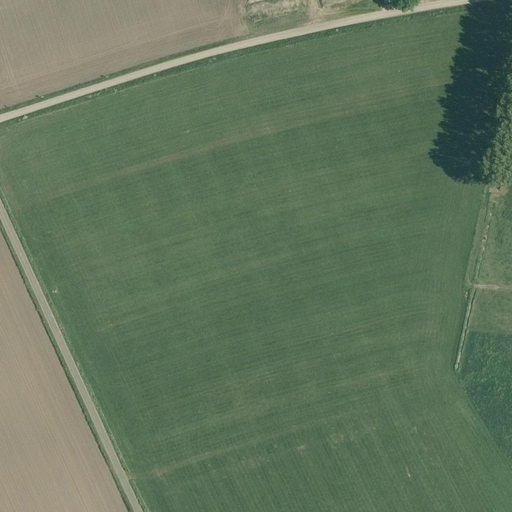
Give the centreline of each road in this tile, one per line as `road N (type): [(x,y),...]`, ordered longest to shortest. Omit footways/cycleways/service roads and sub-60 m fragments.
road 1 (unclassified): [(0,118),(191,57),(467,0)]
road 2 (unclassified): [(138,511),(0,209)]
